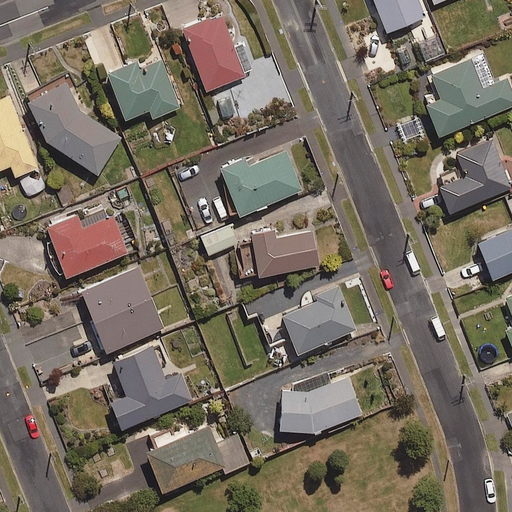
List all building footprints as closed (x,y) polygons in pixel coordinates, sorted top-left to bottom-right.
[(371,0),(384,30),(423,14),(417,0),(371,0)] [(240,42),(231,45),(218,12),(179,27),(203,88),(251,70),(240,42)] [(511,93),(505,76),(492,81),(480,51),(427,72),(437,96),(423,101),(435,133),(511,103),(511,93)] [(160,61),(141,69),(136,57),(102,71),(121,117),(146,107),(150,117),(179,105),(160,61)] [(67,88),(75,84),(69,75),(21,101),(31,119),(33,118),(45,139),(94,173),(118,138),(77,108),(67,88)] [(12,174),(35,165),(7,94),(0,97),(0,165),(8,163),(12,174)] [(403,139),(421,132),(415,116),(397,123),(403,139)] [(447,210),(509,186),(490,138),(455,152),(463,174),(437,184),(447,210)] [(236,213),(300,188),(284,149),(247,164),(244,155),(217,165),(236,213)] [(61,274),(125,251),(110,210),(105,212),(102,205),(74,215),(73,212),(43,223),(61,274)] [(237,241),(229,223),(200,236),(208,253),(237,241)] [(511,224),(474,239),(489,276),(511,267),(511,224)] [(313,231),(275,238),(273,229),(251,233),(259,276),(319,265),(313,231)] [(102,350),(161,326),(136,265),(77,288),(102,350)] [(294,351),(354,327),(336,283),(311,293),(313,299),(279,313),(294,351)] [(511,351),(511,350),(511,295),(505,299),(511,317),(511,323),(502,328),(511,351)] [(179,372),(163,378),(149,343),(110,358),(123,393),(106,399),(117,425),(189,398),(179,372)] [(312,429),(359,412),(347,378),(304,390),(278,390),(277,426),(312,429)] [(236,433),(213,442),(206,424),(157,443),(153,434),(124,446),(146,500),(162,494),(160,489),(219,466),(222,472),(248,461),(236,433)]
